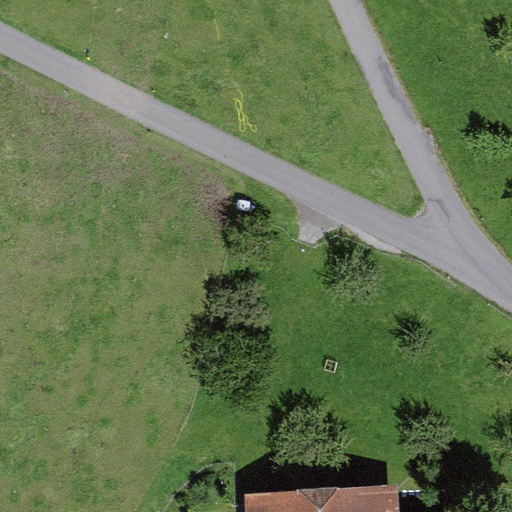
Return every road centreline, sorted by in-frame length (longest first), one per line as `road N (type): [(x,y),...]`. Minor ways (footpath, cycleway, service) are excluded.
road 1 (unclassified): [(0,36),(474,268)]
road 2 (unclassified): [(474,268),(346,0)]
